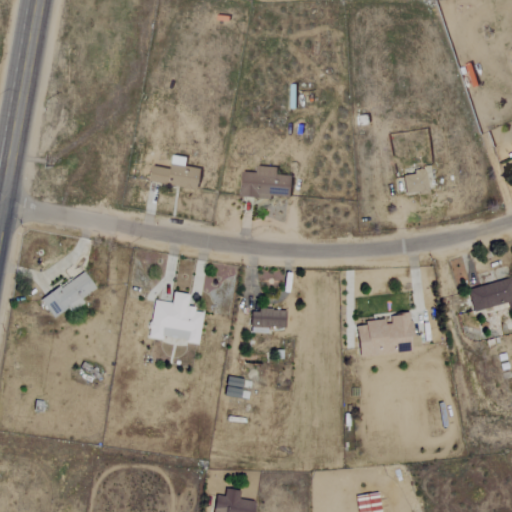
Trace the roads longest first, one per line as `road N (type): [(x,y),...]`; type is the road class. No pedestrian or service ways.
road 1 (residential): [(0,207),(294,251),(392,248),(511,219)]
road 2 (tertiary): [(0,196),(36,0)]
